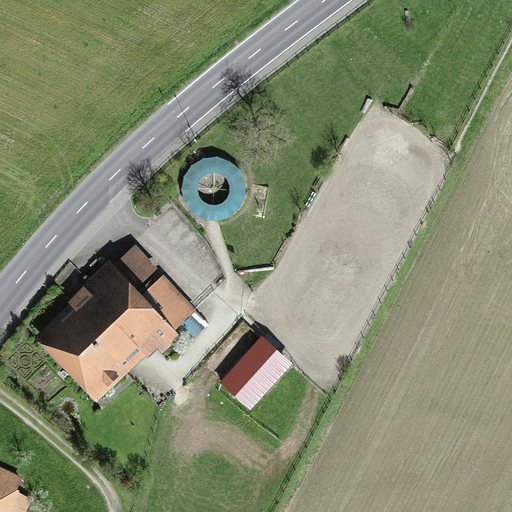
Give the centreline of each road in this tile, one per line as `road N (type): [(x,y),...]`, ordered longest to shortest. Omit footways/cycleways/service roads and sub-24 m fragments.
road 1 (primary): [(0,302),(144,146),(326,0)]
road 2 (residential): [(0,394),(94,475),(116,511)]
